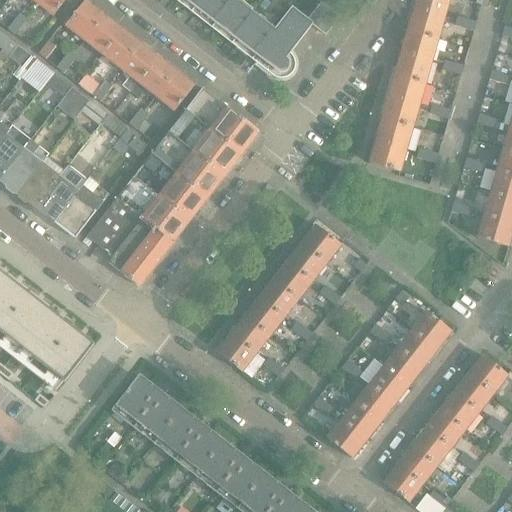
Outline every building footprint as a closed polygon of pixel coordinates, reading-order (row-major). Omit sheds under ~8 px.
[(65,0),(35,0),(34,2),(52,17),(65,0)] [(179,0),(192,10),(199,0),(179,0)] [(199,0),(192,10),(212,26),(231,0),(199,0)] [(234,0),(231,0),(212,26),(232,41),(253,14),(234,0)] [(415,0),(413,9),(443,18),(448,0),(415,0)] [(64,26),(83,40),(102,16),(84,1),(64,26)] [(273,30),(252,57),(257,61),(258,60),(274,72),(275,73),(277,74),(279,75),(280,75),(282,74),(284,74),(285,73),(287,72),(288,71),(289,69),(290,68),(290,66),(290,64),(290,62),(290,61),(289,59),(288,58),(286,57),(291,51),(311,25),(325,35),(339,18),(319,3),(306,20),(290,8),(273,30)] [(413,9),(406,31),(437,40),(443,18),(413,9)] [(19,14),(12,23),(19,29),(26,20),(19,14)] [(253,14),(232,41),(252,57),(273,30),(270,28),(257,17),(253,14)] [(120,30),(102,16),(83,40),(101,54),(120,30)] [(454,25),(463,28),(465,20),(456,17),(454,25)] [(475,23),(465,20),(463,28),(473,31),(475,23)] [(19,29),(12,23),(6,30),(14,36),(19,29)] [(501,36),(511,38),(511,34),(511,29),(503,27),(501,36)] [(139,44),(120,30),(101,54),(119,69),(139,44)] [(406,31),(400,53),(430,62),(437,40),(406,31)] [(10,55),(12,53),(16,47),(9,41),(3,49),(10,55)] [(501,42),(499,52),(505,54),(508,44),(501,42)] [(157,59),(139,44),(119,69),(138,83),(157,59)] [(68,53),(61,61),(68,66),(75,58),(68,53)] [(400,53),(394,75),(424,84),(430,62),(400,53)] [(27,64),(31,68),(33,69),(38,63),(32,58),(27,64)] [(175,72),(157,59),(138,83),(155,97),(175,72)] [(68,66),(61,61),(56,68),(63,74),(68,66)] [(441,70),(450,72),(452,64),(444,61),(441,70)] [(49,82),(54,76),(38,63),(33,69),(49,82)] [(463,67),(452,64),(450,72),(460,75),(463,67)] [(488,79),(498,82),(501,74),(491,71),(488,79)] [(193,87),(175,72),(155,97),(174,111),(193,87)] [(510,77),(501,74),(498,82),(507,85),(510,77)] [(394,75),(387,97),(418,106),(424,84),(394,75)] [(72,90),(54,76),(49,82),(67,96),(72,90)] [(104,82),(98,89),(105,95),(111,87),(104,82)] [(105,95),(98,89),(92,97),(99,102),(105,95)] [(201,89),(184,111),(208,131),(241,156),(259,132),(227,108),(226,108),(217,101),(211,96),(201,89)] [(89,103),(72,90),(67,96),(84,110),(89,103)] [(387,97),(381,119),(411,128),(418,106),(387,97)] [(107,117),(89,103),(84,110),(102,123),(107,117)] [(431,105),(429,110),(428,114),(437,116),(440,108),(431,105)] [(450,111),(440,108),(437,116),(448,119),(450,111)] [(140,110),(134,118),(140,123),(147,115),(140,110)] [(184,111),(168,132),(192,151),(225,176),(241,156),(208,131),(184,111)] [(476,123),(485,126),(488,118),(478,115),(476,123)] [(126,132),(107,117),(102,123),(121,138),(126,132)] [(140,123),(134,118),(128,125),(134,130),(140,123)] [(497,120),(488,118),(485,126),(495,129),(497,120)] [(381,119),(375,142),(405,150),(411,128),(381,119)] [(0,143),(5,137),(8,133),(9,132),(0,124),(0,143)] [(0,179),(26,147),(30,142),(12,128),(9,132),(8,133),(5,137),(0,143),(0,179)] [(511,128),(508,128),(502,150),(511,153),(511,128)] [(146,148),(126,132),(121,138),(141,154),(146,148)] [(168,132),(150,155),(175,174),(207,199),(225,176),(192,151),(168,132)] [(17,195),(41,164),(44,160),(36,154),(39,150),(30,142),(26,147),(0,179),(0,182),(5,186),(6,189),(12,194),(15,194),(17,195)] [(368,164),(398,173),(405,150),(375,142),(368,164)] [(427,152),(418,149),(416,158),(425,160),(427,152)] [(511,153),(502,150),(496,172),(511,176),(511,153)] [(437,155),(427,152),(425,160),(435,163),(437,155)] [(150,155),(133,176),(158,196),(189,221),(207,199),(175,174),(150,155)] [(463,167),(473,170),(475,162),(465,159),(463,167)] [(35,209),(60,178),(62,175),(44,160),(41,164),(17,195),(18,199),(24,203),(27,204),(35,209)] [(485,164),(475,162),(473,170),(482,173),(485,164)] [(53,224),(82,188),(83,185),(65,171),(62,175),(60,178),(35,209),(36,213),(42,218),(46,218),(53,224)] [(511,176),(496,172),(489,194),(511,200),(511,176)] [(133,176),(115,199),(140,219),(172,244),(189,221),(158,196),(133,176)] [(74,240),(102,204),(108,196),(88,180),(83,185),(82,188),(53,224),(74,240)] [(511,200),(489,194),(483,216),(511,223),(511,200)] [(115,199),(86,237),(111,257),(107,262),(120,273),(138,287),(172,244),(140,219),(115,199)] [(450,211),(460,214),(462,205),(453,203),(450,211)] [(472,208),(462,205),(460,214),(470,217),(472,208)] [(511,228),(511,223),(483,216),(476,239),(507,247),(511,228)] [(315,226),(301,244),(326,263),(340,245),(315,226)] [(301,244),(286,263),(311,282),(326,263),(301,244)] [(352,266),(360,272),(365,265),(358,259),(352,266)] [(286,263),(272,281),(297,300),(311,282),(286,263)] [(0,333),(63,383),(93,345),(0,272),(0,333)] [(272,281),(258,299),(283,318),(297,300),(272,281)] [(318,293),(326,299),(332,292),(324,286),(318,293)] [(340,298),(332,292),(326,299),(334,305),(340,298)] [(400,292),(394,299),(402,305),(408,299),(400,292)] [(258,299),(244,317),(269,336),(283,318),(258,299)] [(426,312),(411,330),(436,350),(450,332),(426,312)] [(244,317),(230,335),(255,354),(269,336),(244,317)] [(290,329),(298,335),(304,329),(296,322),(290,329)] [(369,332),(376,339),(382,332),(374,325),(369,332)] [(311,334),(304,329),(298,335),(306,341),(311,334)] [(436,350),(411,330),(397,349),(422,368),(436,350)] [(390,338),(382,332),(376,339),(384,345),(390,338)] [(215,353),(240,373),(255,354),(230,335),(215,353)] [(422,368),(397,349),(383,367),(408,386),(422,368)] [(482,356),(468,374),(493,394),(507,376),(482,356)] [(262,365),(270,371),(276,365),(267,358),(262,365)] [(408,386),(383,367),(373,360),(362,374),(359,377),(369,385),(394,404),(408,386)] [(340,368),(348,375),(354,368),(346,361),(340,368)] [(0,364),(0,374),(8,381),(13,375),(0,364)] [(283,371),(276,365),(270,371),(278,378),(283,371)] [(359,377),(362,374),(354,368),(348,375),(356,381),(359,377)] [(468,374),(453,393),(478,412),(493,394),(468,374)] [(111,411),(153,444),(179,411),(137,378),(111,411)] [(394,404),(369,385),(354,403),(379,423),(394,404)] [(453,393),(439,411),(464,430),(478,412),(453,393)] [(38,395),(33,401),(43,408),(48,402),(38,395)] [(312,405),(320,411),(325,404),(318,398),(312,405)] [(379,423),(354,403),(341,421),(365,440),(379,423)] [(325,404),(320,411),(328,417),(333,410),(325,404)] [(220,443),(179,411),(153,444),(194,477),(220,443)] [(439,411),(425,429),(450,448),(464,430),(439,411)] [(485,423),(493,430),(498,423),(491,417),(485,423)] [(365,440),(341,421),(326,440),(351,459),(365,440)] [(506,429),(498,423),(493,430),(501,436),(506,429)] [(425,429),(411,447),(436,466),(450,448),(425,429)] [(262,475),(220,443),(194,477),(236,509),(262,475)] [(411,447),(397,465),(422,484),(436,466),(411,447)] [(457,460),(465,466),(470,459),(462,453),(457,460)] [(72,459),(66,467),(107,499),(113,491),(72,459)] [(478,465),(470,459),(465,466),(473,472),(478,465)] [(106,473),(121,485),(128,477),(112,465),(106,473)] [(397,465),(382,484),(407,503),(422,484),(397,465)] [(300,511),(304,508),(262,475),(236,509),(239,511),(300,511)] [(429,496),(436,502),(442,495),(434,489),(429,496)] [(139,511),(113,491),(107,499),(123,511),(139,511)] [(450,501),(442,495),(436,502),(444,508),(450,501)]
